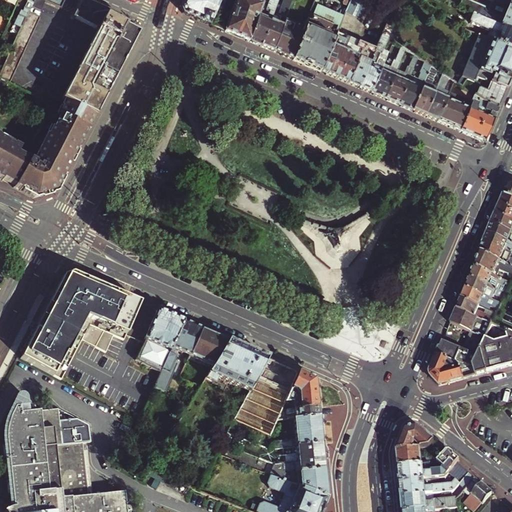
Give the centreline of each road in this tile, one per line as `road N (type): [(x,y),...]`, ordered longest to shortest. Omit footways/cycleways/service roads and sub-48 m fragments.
road 1 (secondary): [(37,237),(380,386)]
road 2 (secondary): [(386,375),(50,219)]
road 3 (secondary): [(466,154),(178,31)]
road 4 (primary): [(476,179),(386,375)]
road 5 (secondary): [(136,54),(50,219)]
road 6 (residential): [(399,395),(511,483)]
road 7 (primary): [(380,386),(350,463),(350,511)]
road 8 (primary): [(404,383),(457,264)]
road 9 (primary): [(379,511),(377,447),(399,395)]
